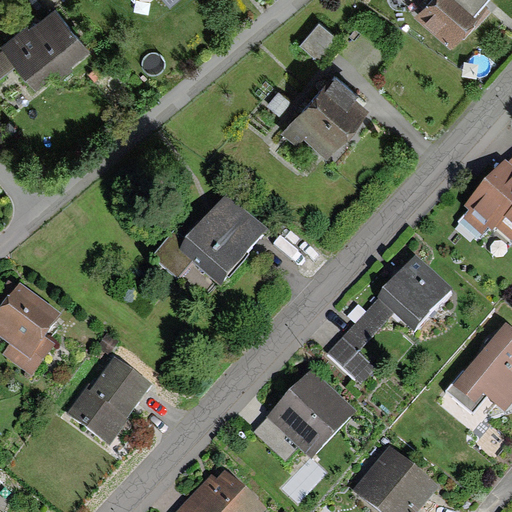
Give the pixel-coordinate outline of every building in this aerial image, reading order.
[(396,0),(397,0),(450,44),(481,6),(473,0),(396,0)] [(77,48),(50,13),(5,49),(33,83),(77,48)] [(312,53),(330,35),(319,24),(301,43),(312,53)] [(328,142),(359,106),(328,80),(297,116),(328,142)] [(511,166),(467,217),(488,236),(496,227),(511,240),(511,166)] [(194,257),(219,279),(257,235),(221,203),(180,249),(170,241),(152,261),(174,281),(194,257)] [(358,385),(371,371),(354,355),(393,314),(412,332),(445,296),(413,266),(328,357),(358,385)] [(5,356),(32,377),(66,331),(12,291),(0,306),(0,343),(9,350),(5,356)] [(511,342),(503,335),(454,391),(469,404),(480,393),(500,411),(511,397),(511,342)] [(99,350),(108,357),(115,347),(106,341),(99,350)] [(72,419),(103,443),(142,392),(110,368),(72,419)] [(310,380),(255,436),(286,466),(299,453),(305,459),(346,416),(310,380)] [(413,511),(430,493),(388,457),(354,498),(371,511),(413,511)] [(253,511),(218,478),(185,511),(253,511)]
